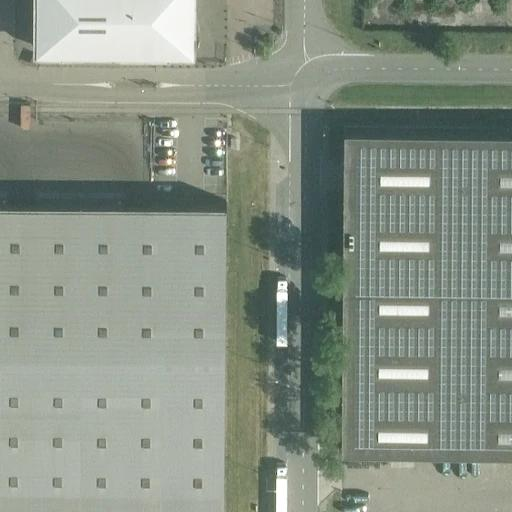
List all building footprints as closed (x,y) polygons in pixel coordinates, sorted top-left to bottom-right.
[(188,12),(191,8),(191,2),(191,0),(42,0),(43,3),(43,11),(38,14),(33,21),(32,30),(33,38),(38,46),(45,51),(54,52),(63,51),(70,46),(70,45),(155,46),(160,46),(160,47),(168,52),(176,54),(185,52),(187,51),(189,50),(192,47),(194,46),(194,45),(196,43),(196,42),(197,40),(198,39),(198,36),(199,35),(199,33),(199,30),(199,28),(199,27),(198,24),(198,23),(196,20),(195,18),(193,16),(192,15),(188,12)] [(34,0),(35,10),(38,14),(43,11),(43,3),(42,0),(34,0)] [(191,8),(188,12),(192,15),(197,8),(197,0),(191,0),(191,2),(191,8)] [(511,128),(497,128),(344,127),(344,128),(344,166),(344,180),(344,191),(344,194),(342,448),(355,448),(400,449),(414,449),(511,449),(511,128)] [(135,505),(224,505),(227,200),(179,199),(154,199),(110,199),(21,198),(0,198),(0,503),(17,504),(135,505)]
